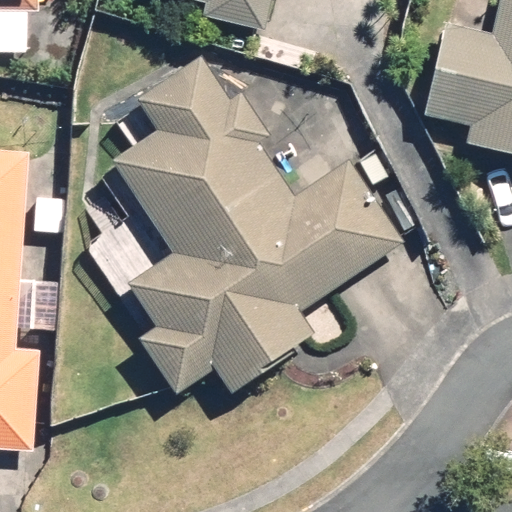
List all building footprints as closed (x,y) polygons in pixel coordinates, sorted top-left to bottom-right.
[(0,0),(0,57),(23,58),(24,0),(0,0)] [(142,0),(197,7),(196,23),(260,32),(264,0),(142,0)] [(511,0),(492,0),(483,44),(428,32),(408,124),(462,136),(457,158),(511,170),(511,0)] [(293,317),(394,242),(337,166),(290,201),(251,148),(265,138),(233,94),(220,104),(189,62),(125,109),(146,137),(101,170),(141,223),(90,261),(144,334),(129,345),(170,400),(201,377),(217,399),(305,333),(293,317)] [(8,353),(22,158),(0,156),(0,456),(28,459),(36,355),(8,353)]
